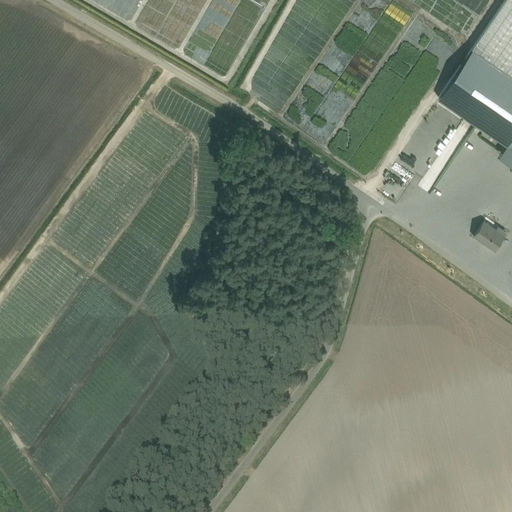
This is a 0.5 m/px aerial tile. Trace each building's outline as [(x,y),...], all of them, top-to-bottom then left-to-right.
[(511,0),(504,0),(472,47),(504,69),(511,74),(511,0)] [(255,79),(255,85),(274,96),(274,83),(282,70),(282,82),(291,82),(302,89),(321,58),(321,60),(329,47),(330,39),(324,38),(319,35),(311,35),(312,26),(306,25),(307,16),(304,21),(304,26),(297,36),(298,29),(289,28),(289,23),(255,79)] [(472,47),(438,97),(470,119),(511,147),(505,155),(511,159),(511,74),(504,69),(472,47)] [(370,117),(418,122),(419,111),(425,102),(426,93),(429,95),(431,92),(432,85),(437,85),(436,84),(439,79),(440,70),(425,60),(412,80),(413,70),(407,70),(410,72),(406,77),(398,76),(399,63),(402,59),(396,59),(395,63),(392,68),(388,67),(369,95),(368,104),(363,103),(352,119),(369,121),(370,117)] [(473,235),(494,249),(506,231),(497,225),(495,228),(477,216),(494,192),(467,173),(444,207),(470,225),(471,224),(478,229),(473,235)] [(499,182),(504,175),(501,173),(496,180),(499,182)] [(493,202),(501,190),(498,188),(489,199),(493,202)]
